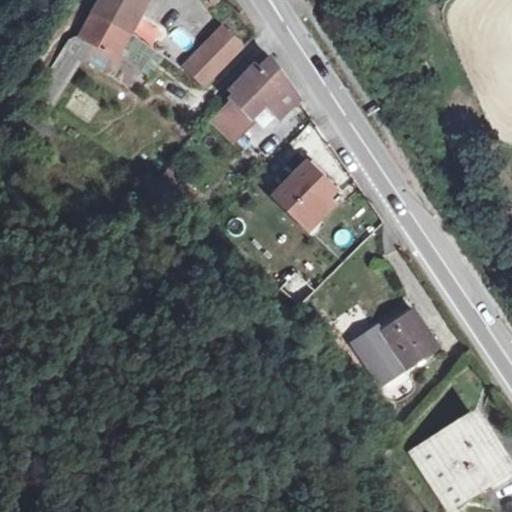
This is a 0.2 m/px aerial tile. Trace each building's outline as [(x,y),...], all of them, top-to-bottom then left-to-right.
[(99,58),(140,0),(100,0),(92,12),(72,38),(99,58)] [(219,30),(178,70),(196,89),(237,50),(219,30)] [(262,109),(275,123),(294,102),(267,63),(254,76),(249,71),(226,94),(230,99),(207,121),(228,145),(251,126),(247,122),(262,109)] [(290,145),(257,177),(271,191),(304,159),(290,145)] [(296,236),(333,203),(301,169),(265,201),(296,236)] [(158,185),(142,199),(165,222),(180,208),(158,185)] [(387,397),(420,375),(392,332),(359,355),(387,397)] [(425,511),(468,511),(499,491),(461,432),(401,472),(425,511)]
